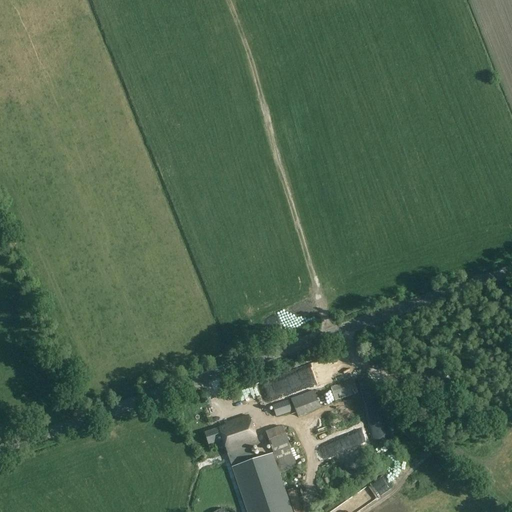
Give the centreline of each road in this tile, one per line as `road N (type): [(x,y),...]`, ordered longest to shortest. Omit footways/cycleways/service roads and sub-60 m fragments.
road 1 (tertiary): [(0,455),(511,273)]
road 2 (track): [(328,338),(229,0)]
road 3 (track): [(82,426),(0,232)]
